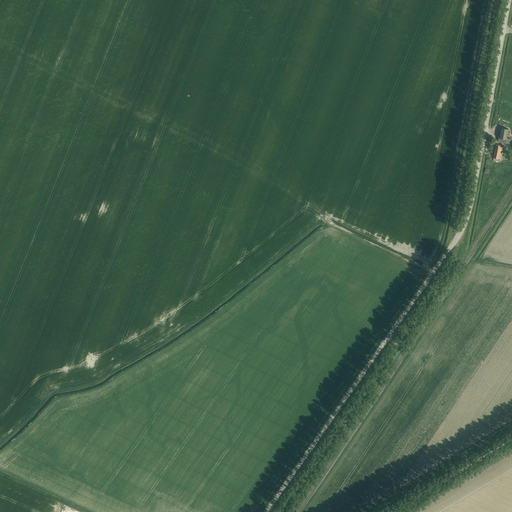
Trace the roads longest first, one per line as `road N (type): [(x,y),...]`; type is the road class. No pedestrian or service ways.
road 1 (unclassified): [(262,511),(465,220),(509,0)]
road 2 (track): [(453,239),(463,246),(278,511)]
road 3 (track): [(453,239),(493,0)]
road 4 (track): [(397,511),(511,442)]
